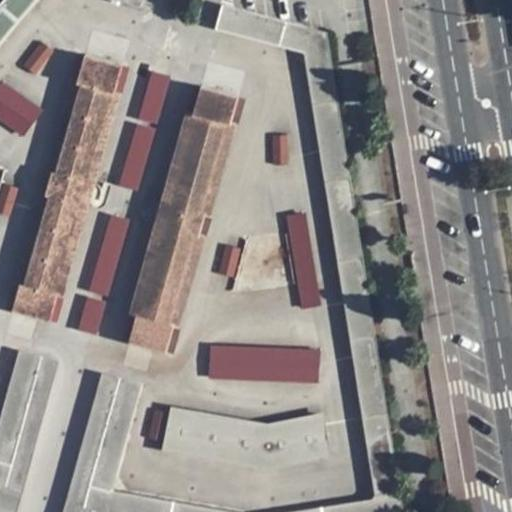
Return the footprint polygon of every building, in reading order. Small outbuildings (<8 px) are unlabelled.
[(0,42),(35,0),(135,0),(141,2),(141,0),(6,0),(0,8),(0,504),(19,511),(59,364),(26,353),(0,444),(0,42)] [(218,25),(243,32),(308,49),(381,502),(321,511),(208,511),(113,495),(111,491),(140,386),(107,377),(72,511),(402,511),(325,33),(224,6),(218,25)] [(128,68),(88,58),(16,312),(53,322),(128,68)] [(1,81),(0,82),(0,121),(22,137),(42,110),(1,81)] [(203,89),(133,343),(169,352),(240,99),(203,89)] [(316,306),(309,213),(289,214),(297,308),(316,306)] [(318,384),(320,349),(210,343),(208,378),(318,384)] [(174,409),(166,450),(268,466),(331,454),(325,417),(269,428),(174,409)]
